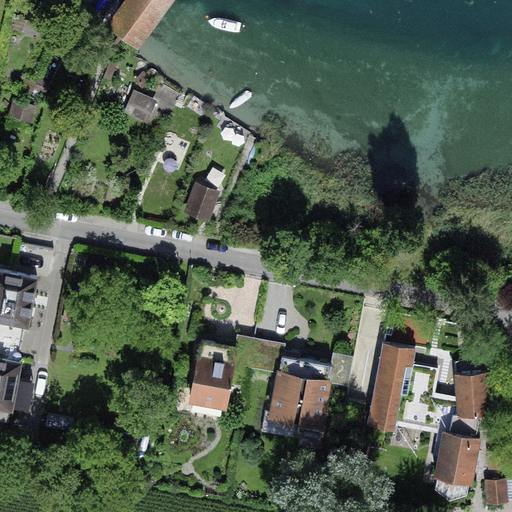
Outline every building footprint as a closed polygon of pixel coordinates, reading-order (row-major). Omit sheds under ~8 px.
[(141,50),(180,0),(127,0),(108,25),(141,50)] [(160,103),(135,92),(125,115),(150,125),(160,103)] [(38,105),(14,98),(9,115),(33,122),(38,105)] [(224,195),(197,185),(186,215),(212,225),(224,195)] [(41,277),(0,269),(0,330),(30,336),(41,277)] [(69,301),(65,321),(88,326),(92,305),(69,301)] [(448,319),(390,308),(368,423),(425,434),(448,319)] [(200,340),(189,399),(227,406),(232,382),(239,348),(236,347),(200,340)] [(321,437),(333,377),(335,364),(301,357),(284,354),(281,368),(278,367),(278,371),(267,426),(321,437)] [(22,365),(0,361),(0,418),(12,420),(22,365)] [(491,423),(488,375),(455,378),(459,425),(491,423)] [(437,394),(430,418),(450,423),(456,399),(437,394)] [(510,398),(492,399),(493,413),(511,412),(510,398)] [(141,434),(99,425),(94,447),(136,456),(141,434)] [(482,446),(442,438),(432,486),(472,493),(482,446)] [(504,452),(488,453),(488,473),(505,472),(504,452)] [(507,480),(487,481),(488,508),(508,507),(507,480)]
